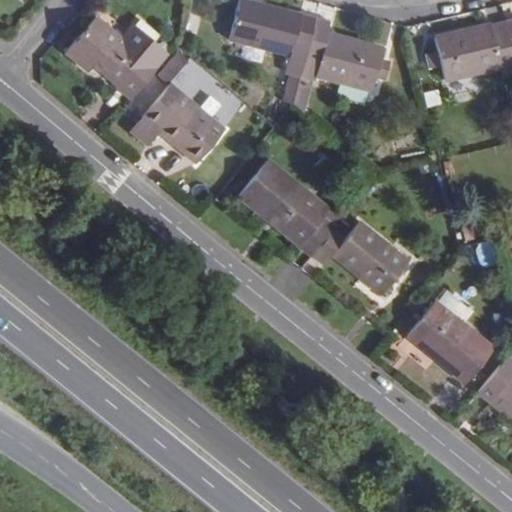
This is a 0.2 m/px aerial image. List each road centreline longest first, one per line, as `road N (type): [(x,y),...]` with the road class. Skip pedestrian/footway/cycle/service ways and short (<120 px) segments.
road 1 (residential): [(2,81),(511,501)]
road 2 (trunk): [(301,511),(0,264)]
road 3 (trunk): [(0,313),(241,511)]
road 4 (tertiary): [(109,511),(0,431)]
